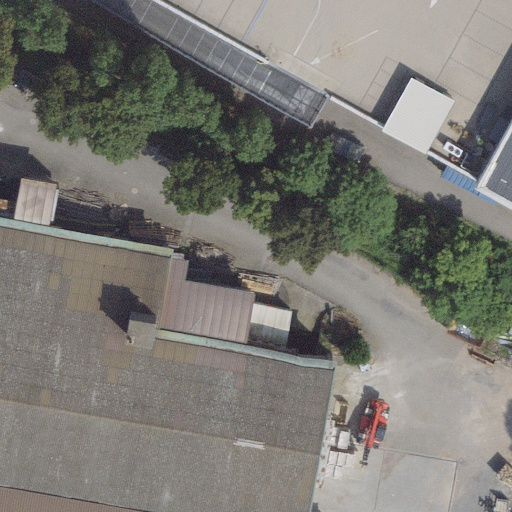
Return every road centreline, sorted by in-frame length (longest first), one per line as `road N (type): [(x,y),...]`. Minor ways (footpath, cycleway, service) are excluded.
road 1 (unknown): [(0,123),(319,278),(423,382),(439,423),(427,511)]
road 2 (unknown): [(167,0),(282,60),(340,57),(389,0)]
